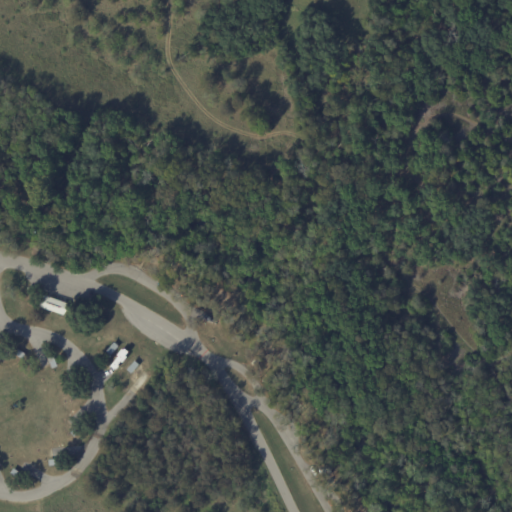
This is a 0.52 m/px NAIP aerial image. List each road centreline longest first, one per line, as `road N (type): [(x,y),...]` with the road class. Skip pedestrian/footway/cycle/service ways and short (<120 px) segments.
road 1 (residential): [(0,321),(7,331),(67,345),(96,387),(99,429),(87,460),(52,488),(0,495),(2,329)]
road 2 (residential): [(259,404),(245,371),(208,360),(145,313),(0,259)]
road 3 (residential): [(91,374),(87,285),(105,270),(124,271),(167,295),(188,319),(189,342)]
road 4 (residential): [(208,360),(292,511)]
road 5 (residential): [(236,401),(268,408),(327,511)]
